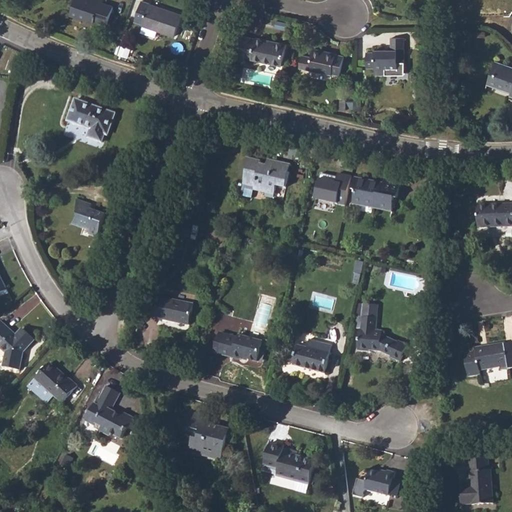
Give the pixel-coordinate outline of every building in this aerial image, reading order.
[(101,3),(101,0),(91,0),(92,0),(91,0),(75,0),(71,15),(94,23),(95,19),(107,24),(113,7),(104,4),(101,3)] [(135,21),(142,24),(143,25),(175,35),(182,15),(149,4),(150,3),(142,0),(135,21)] [(237,56),(251,59),(252,60),(281,66),(286,45),(255,38),(255,39),(241,36),(237,56)] [(375,75),(398,74),(398,68),(405,68),(405,38),(390,38),(390,50),(374,50),(374,52),(366,53),(367,68),(375,67),(375,75)] [(300,67),(331,75),(332,73),(338,75),(343,57),(336,55),(336,54),(314,49),(312,57),(302,55),(300,67)] [(488,81),(511,89),(511,93),(510,95),(511,96),(511,70),(511,67),(494,62),(488,81)] [(486,84),(511,93),(511,89),(488,81),(486,84)] [(68,120),(92,128),(89,136),(102,141),(105,132),(108,133),(115,113),(75,99),(68,120)] [(243,185),(254,187),(254,189),(266,192),(265,195),(273,197),(276,185),(286,187),(291,164),(268,159),(267,164),(261,163),(262,160),(247,157),(244,168),(246,168),(243,185)] [(353,175),(339,172),(338,175),(320,171),(314,197),(347,204),(353,175)] [(352,190),(355,190),(353,203),(374,207),(374,206),(380,207),(380,209),(392,211),(395,197),(398,198),(401,183),(384,179),(383,183),(354,177),(352,190)] [(84,228),(85,225),(91,227),(90,230),(89,235),(97,237),(106,213),(91,208),(92,204),(77,199),(78,214),(79,214),(78,217),(72,224),(84,228)] [(511,205),(478,205),(479,228),(511,227),(511,205)] [(177,236),(190,238),(191,230),(179,228),(177,236)] [(175,321),(176,318),(191,321),(194,303),(162,296),(162,298),(155,296),(150,315),(158,316),(158,318),(175,321)] [(358,350),(370,351),(370,350),(380,351),(392,356),(392,357),(401,361),(408,346),(399,341),(398,342),(383,335),(383,332),(377,331),(379,306),(364,304),(362,329),(360,329),(358,350)] [(24,351),(22,349),(25,346),(27,348),(35,339),(23,328),(17,335),(2,321),(0,323),(0,347),(7,353),(4,366),(19,370),(24,351)] [(214,349),(220,350),(219,353),(242,360),(242,357),(257,361),(263,342),(238,335),(237,338),(218,333),(214,349)] [(292,365),(325,373),(332,346),(309,340),(307,348),(297,345),(292,365)] [(483,346),(476,347),(477,351),(466,353),(470,377),(481,375),(481,371),(502,367),(503,370),(511,368),(511,343),(507,344),(506,342),(488,345),(488,350),(483,351),(483,346)] [(48,365),(54,371),(56,369),(50,363),(48,365)] [(48,365),(29,386),(47,403),(54,395),(62,403),(77,386),(69,378),(68,379),(56,369),(54,371),(48,365)] [(89,414),(98,419),(95,425),(94,427),(110,435),(112,433),(122,438),(127,427),(131,429),(136,419),(122,411),(121,415),(111,410),(121,393),(107,386),(100,398),(98,397),(89,414)] [(198,437),(196,448),(223,454),(224,451),(230,428),(208,423),(210,416),(195,413),(191,428),(200,431),(198,437)] [(86,420),(95,425),(98,419),(89,414),(86,420)] [(198,437),(193,436),(189,451),(228,461),(230,453),(224,451),(223,454),(196,448),(198,437)] [(284,451),(286,446),(271,443),(265,464),(279,468),(278,474),(310,483),(316,460),(298,455),(284,451)] [(284,451),(298,455),(299,450),(286,446),(284,451)] [(62,465),(68,468),(74,458),(68,454),(62,465)] [(0,467),(9,474),(14,467),(0,456),(0,467)] [(471,481),(474,481),(474,485),(472,486),(461,486),(462,504),(473,503),(473,505),(494,503),(492,469),(490,469),(489,457),(470,458),(471,481)] [(381,472),(371,470),(366,489),(390,496),(391,493),(395,478),(396,472),(388,470),(387,471),(387,474),(381,472)] [(14,481),(32,495),(35,492),(16,478),(14,481)] [(391,493),(398,496),(402,480),(395,478),(391,493)] [(9,505),(17,511),(22,504),(13,497),(9,505)]
